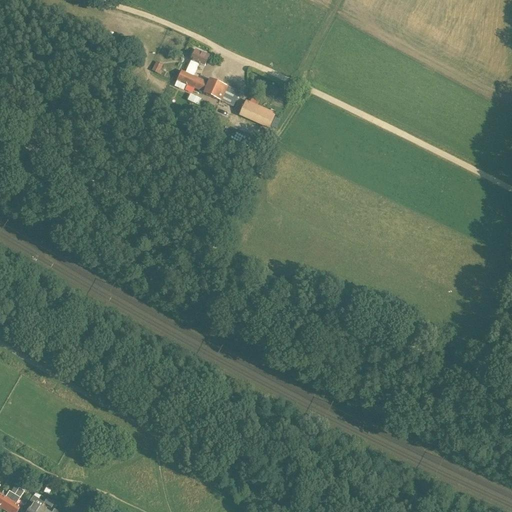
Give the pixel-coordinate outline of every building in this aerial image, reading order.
[(191,61),(185,74),(193,77),(199,64),(204,67),(209,56),(195,51),(190,61),(191,61)] [(156,62),(152,71),(158,74),(163,65),(156,62)] [(193,77),(185,74),(181,72),(177,81),(204,93),(203,94),(233,107),(239,93),(210,80),(208,84),(193,77)] [(275,114),(247,102),(242,112),(271,124),(275,114)] [(0,496),(0,507),(5,510),(15,495),(9,492),(5,498),(0,496)] [(15,495),(5,510),(7,511),(18,511),(21,508),(16,505),(20,499),(15,495)] [(24,511),(38,511),(41,509),(44,503),(34,496),(24,511)] [(55,503),(46,498),(44,503),(52,508),(55,503)]
